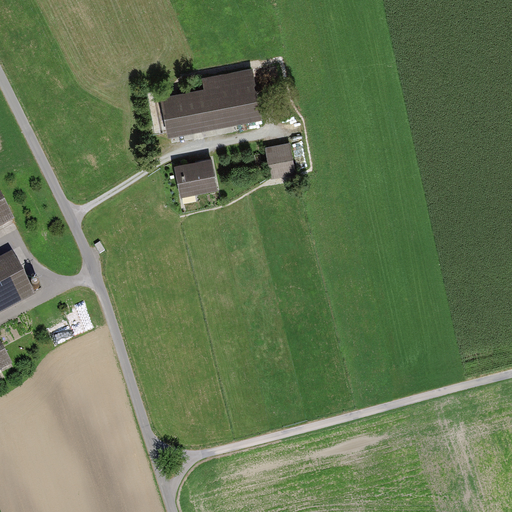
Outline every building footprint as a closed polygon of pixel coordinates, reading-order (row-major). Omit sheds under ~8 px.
[(208,91),(165,99),(173,140),(267,122),(257,71),(206,81),(208,91)] [(294,145),(269,150),(275,183),(300,178),(294,145)] [(178,169),(184,201),(222,194),(216,162),(178,169)] [(0,192),(0,227),(15,220),(0,192)] [(14,254),(0,261),(0,316),(37,297),(14,254)] [(0,341),(0,373),(14,366),(0,341)]
